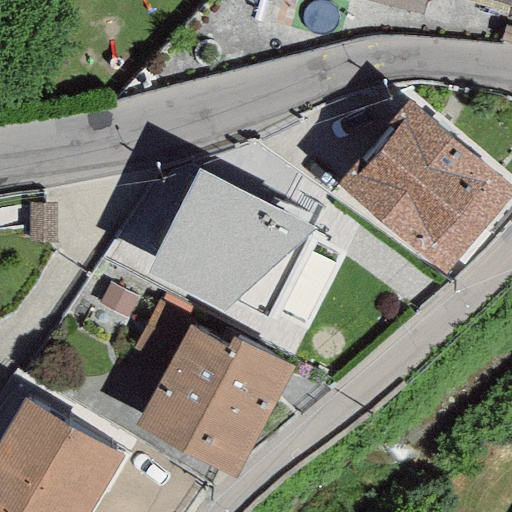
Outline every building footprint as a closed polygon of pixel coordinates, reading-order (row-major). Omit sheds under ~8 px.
[(442,253),(506,179),(431,114),(414,100),(351,174),(442,253)] [(269,310),(312,225),(204,170),(161,255),(269,310)] [(129,315),(140,296),(112,280),(101,299),(129,315)] [(145,324),(170,338),(191,301),(166,287),(145,324)] [(227,343),(195,326),(150,411),(231,454),(280,359),(232,334),(227,343)] [(70,511),(112,443),(28,393),(0,441),(0,511),(70,511)]
